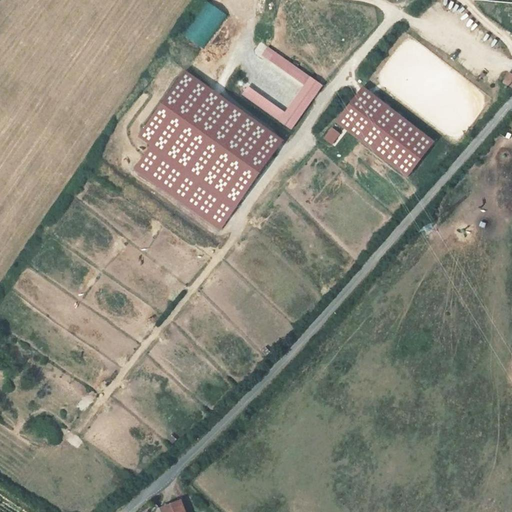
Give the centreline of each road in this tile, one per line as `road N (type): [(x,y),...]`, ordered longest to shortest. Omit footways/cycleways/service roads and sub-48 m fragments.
road 1 (unclassified): [(511,103),(311,332),(118,511)]
road 2 (unknown): [(338,0),(377,4),(421,30),(511,62)]
